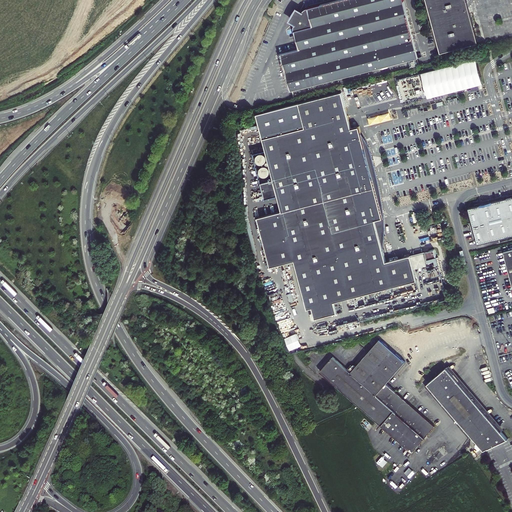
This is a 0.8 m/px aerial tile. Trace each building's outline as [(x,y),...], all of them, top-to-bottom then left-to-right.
[(293,31),(298,50),(280,55),(289,92),(405,61),(401,44),(413,41),(403,0),(340,0),(305,9),(304,10),(302,11),(301,14),(296,11),(290,22),(294,25),(293,28),(293,29),(293,31)] [(476,43),(463,0),(424,0),(433,33),(438,53),(476,43)] [(401,44),(405,61),(418,58),(413,41),(401,44)] [(421,75),(427,98),(481,84),(476,61),(421,75)] [(342,93),(300,104),(306,128),(348,118),(342,93)] [(351,131),(348,118),(306,128),(265,139),(284,212),(259,218),(272,268),(296,261),(309,310),(314,309),(317,318),(328,315),(328,317),(339,314),(336,303),(417,282),(411,258),(387,264),(385,256),(379,257),(371,229),(379,226),(377,220),(376,221),(368,190),(376,188),(373,176),(365,178),(358,155),(366,153),(363,141),(354,143),(351,131)] [(361,136),(359,128),(351,131),(354,143),(363,141),(366,153),(358,155),(365,178),(373,176),(376,188),(368,190),(376,221),(377,220),(379,226),(371,229),(379,257),(385,256),(384,252),(385,246),(386,239),(386,233),(385,226),(384,210),(380,185),(374,161),(370,150),(367,143),(365,140),(361,136)] [(511,195),(471,206),(480,241),(511,233),(511,195)] [(511,287),(511,248),(502,251),(511,288),(511,287)] [(289,346),(302,341),(294,323),(281,328),(289,346)] [(350,373),(333,358),(320,372),(376,421),(412,452),(435,425),(387,382),(406,361),(393,350),(380,339),(350,373)] [(342,344),(336,351),(346,360),(352,353),(342,344)] [(449,365),(424,386),(478,444),(484,450),(508,439),(502,431),(449,365)]
